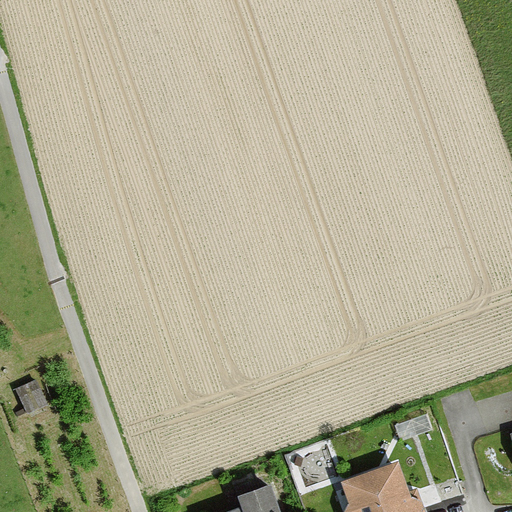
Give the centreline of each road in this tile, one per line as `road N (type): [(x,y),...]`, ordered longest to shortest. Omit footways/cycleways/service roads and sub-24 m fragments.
road 1 (residential): [(143,511),(58,277),(0,63)]
road 2 (residential): [(478,511),(457,429),(497,417)]
